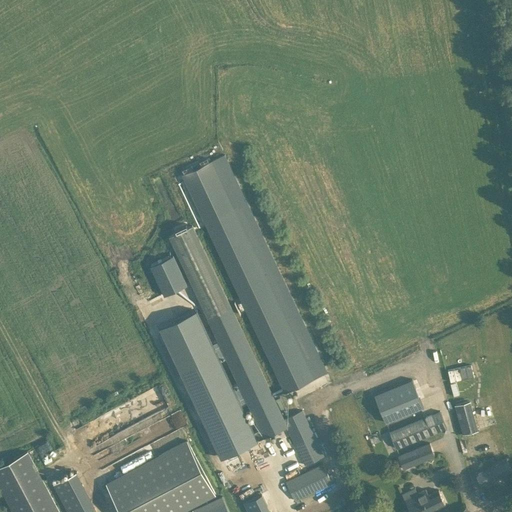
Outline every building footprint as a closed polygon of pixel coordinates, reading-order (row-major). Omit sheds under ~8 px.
[(284,392),(313,378),(232,206),(211,161),(181,175),(202,220),(284,392)] [(169,236),(256,420),(250,423),(197,309),(160,327),(221,457),(286,426),(301,457),(320,448),(302,410),(284,418),(193,225),(169,236)] [(471,364),(448,370),(451,381),(474,376),(471,364)] [(424,407),(419,394),(413,379),(374,394),(386,422),(424,407)] [(456,381),(451,383),(454,395),(460,394),(456,381)] [(455,404),(463,434),(479,430),(471,400),(455,404)] [(389,431),(396,448),(446,428),(440,410),(389,431)] [(216,494),(211,483),(205,473),(187,439),(128,470),(106,482),(121,511),(181,511),(191,507),(210,497),(216,494)] [(430,442),(398,455),(403,469),(435,456),(430,442)] [(0,466),(0,487),(13,511),(59,511),(38,472),(27,452),(0,466)] [(511,470),(511,469),(506,457),(496,462),(493,457),(481,463),(483,469),(476,472),(482,485),(511,470)] [(295,501),(332,483),(323,463),(286,481),(295,501)] [(98,511),(77,472),(53,484),(67,511),(98,511)] [(425,511),(445,503),(439,490),(429,494),(426,489),(418,492),(415,487),(403,493),(411,511),(425,511)] [(243,503),(247,511),(270,511),(261,494),(243,503)] [(229,511),(222,495),(192,509),(193,511),(229,511)]
